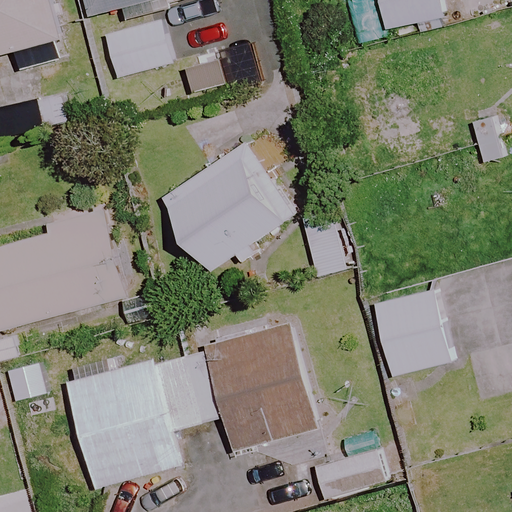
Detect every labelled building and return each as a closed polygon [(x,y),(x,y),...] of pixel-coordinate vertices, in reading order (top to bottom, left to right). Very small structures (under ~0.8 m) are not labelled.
[(69,60),(52,0),(0,0),(0,56),(17,52),(23,73),(69,60)] [(95,0),(99,14),(132,6),(135,19),(210,0),(95,0)] [(443,19),(438,0),(381,0),(388,31),(443,19)] [(178,62),(167,18),(112,30),(123,75),(178,62)] [(0,142),(74,123),(66,92),(0,109),(0,142)] [(166,201),(216,273),(234,260),(243,273),(265,258),(256,246),(297,218),(247,145),(166,201)] [(128,297),(99,197),(39,215),(45,236),(0,248),(0,365),(26,358),(17,329),(128,297)] [(354,271),(347,239),(311,247),(318,279),(354,271)] [(454,362),(435,291),(374,307),(393,378),(454,362)] [(209,349),(226,419),(236,458),(318,437),(291,329),(209,349)] [(226,419),(209,349),(71,384),(97,489),(182,468),(173,432),(226,419)] [(390,484),(381,449),(318,464),(327,499),(363,490),(390,484)] [(413,511),(408,487),(365,498),(368,511),(413,511)]
